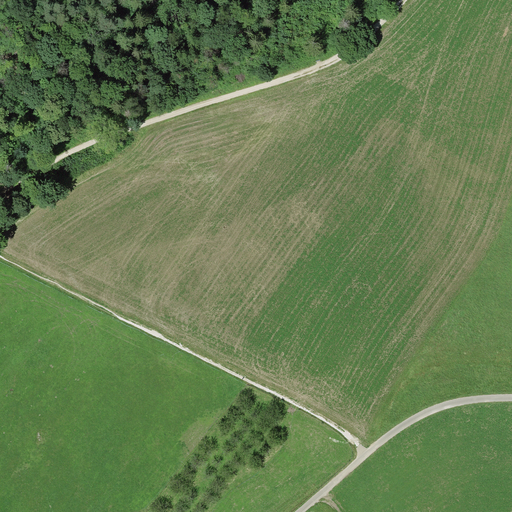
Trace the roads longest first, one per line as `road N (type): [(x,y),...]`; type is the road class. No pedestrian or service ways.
road 1 (track): [(0,193),(78,144),(323,66),(402,0)]
road 2 (track): [(0,255),(318,415),(364,454)]
road 3 (unclassified): [(298,511),(419,416),(469,399),(511,397)]
road 4 (track): [(78,144),(140,61),(163,0)]
